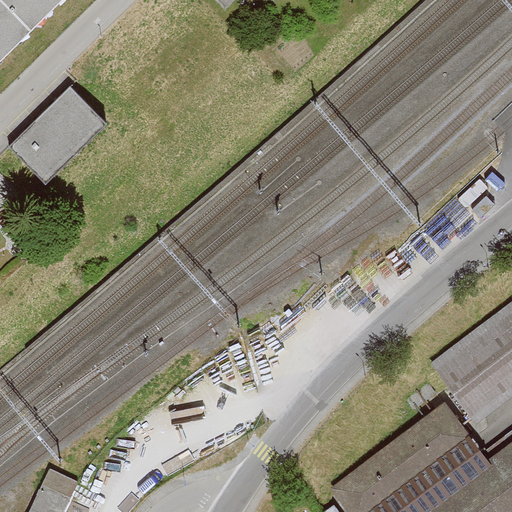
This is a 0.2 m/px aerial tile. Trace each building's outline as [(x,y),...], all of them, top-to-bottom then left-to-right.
[(0,0),(0,57),(58,0),(0,0)] [(77,82),(15,145),(50,179),(111,115),(77,82)] [(511,304),(437,361),(480,418),(511,393),(511,304)] [(446,404),(331,489),(348,511),(511,511),(511,442),(488,460),(446,404)] [(32,511),(66,511),(80,484),(52,471),(32,511)]
